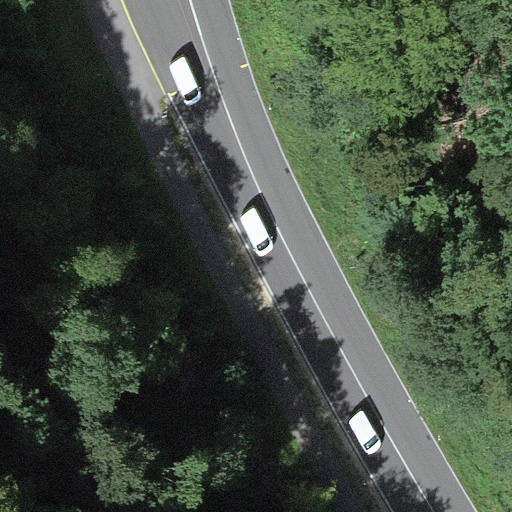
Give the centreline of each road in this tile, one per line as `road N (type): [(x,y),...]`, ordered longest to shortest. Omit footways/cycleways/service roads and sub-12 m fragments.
road 1 (track): [(353,511),(229,311),(99,0)]
road 2 (primary): [(177,0),(202,72),(429,511)]
road 3 (track): [(107,511),(0,331)]
